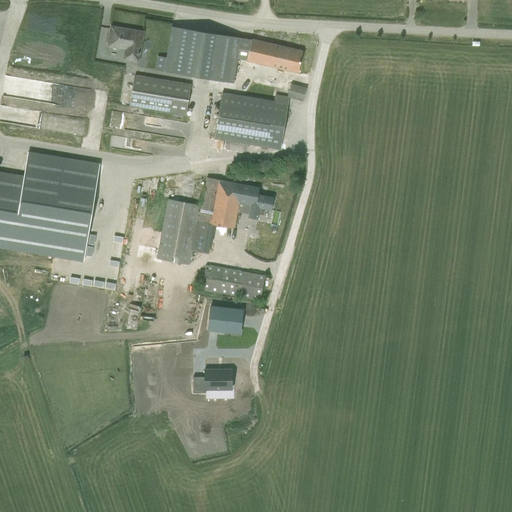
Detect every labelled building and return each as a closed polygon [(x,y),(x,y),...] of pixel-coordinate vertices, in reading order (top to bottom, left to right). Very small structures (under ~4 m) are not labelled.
[(137,62),(142,32),(111,27),(107,47),(123,50),(122,60),(137,62)] [(252,40),(171,27),(166,58),(157,56),(154,70),(233,83),(237,58),(298,72),(301,51),(252,40)] [(135,75),(130,107),(185,116),(190,85),(135,75)] [(302,101),(306,88),(290,84),(287,97),(302,101)] [(214,137),(280,149),(288,98),(275,96),(274,101),(222,93),(214,137)] [(0,246),(86,261),(101,168),(28,156),(25,176),(0,172),(0,246)] [(201,206),(167,199),(156,259),(189,266),(192,251),(208,254),(210,245),(211,245),(215,225),(234,228),(237,212),(248,214),(247,218),(257,219),(258,214),(263,215),(264,209),(271,211),(273,198),(258,195),(259,188),(206,178),(201,206)] [(264,276),(206,265),(201,289),(260,300),(264,276)] [(93,281),(94,274),(80,271),(78,278),(93,281)] [(239,335),(242,311),(209,307),(206,331),(239,335)] [(231,391),(231,368),(203,369),(203,378),(193,379),(194,393),(231,391)] [(201,406),(184,406),(185,438),(202,438),(201,406)]
